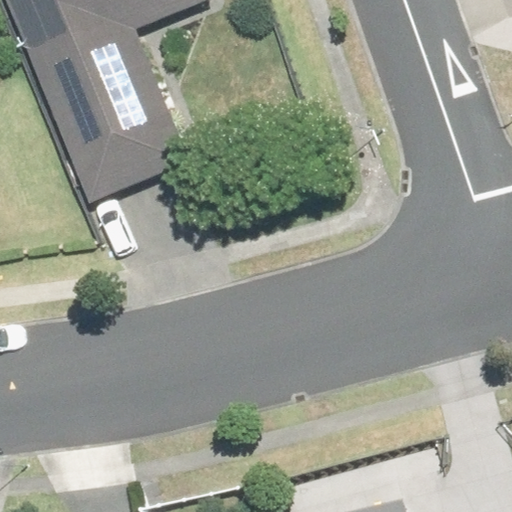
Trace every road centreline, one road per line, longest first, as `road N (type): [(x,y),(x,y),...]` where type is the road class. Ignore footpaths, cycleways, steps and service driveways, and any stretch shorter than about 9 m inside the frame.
road 1 (tertiary): [(0,396),(143,376),(498,284)]
road 2 (residential): [(404,0),(498,284)]
